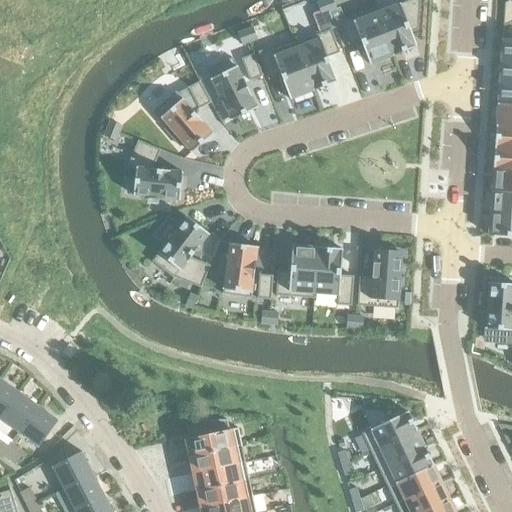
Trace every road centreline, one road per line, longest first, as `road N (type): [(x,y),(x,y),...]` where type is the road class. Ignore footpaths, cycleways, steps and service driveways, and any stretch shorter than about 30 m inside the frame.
road 1 (residential): [(461,84),(258,145),(237,172),(240,199),(260,215),(451,229)]
road 2 (residential): [(511,500),(466,418),(448,334),(450,255)]
road 3 (residential): [(154,511),(89,404),(0,335)]
road 4 (residential): [(451,229),(461,84)]
